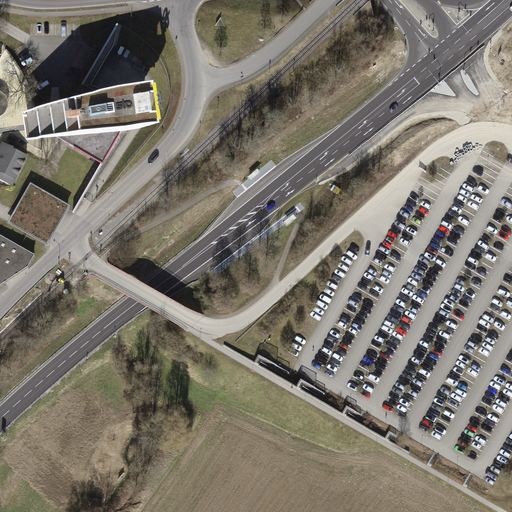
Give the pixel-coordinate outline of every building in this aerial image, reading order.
[(0,117),(1,118),(3,117),(7,113),(9,109),(10,105),(10,102),(9,99),(8,96),(0,92),(0,62),(3,57),(0,55),(0,117)] [(75,102),(23,112),(27,140),(59,140),(104,165),(120,134),(161,130),(154,88),(119,94),(101,98),(83,85),(75,102)] [(0,147),(0,179),(15,187),(31,153),(4,140),(0,147)] [(258,169),(249,177),(252,180),(261,172),(258,169)] [(52,236),(70,206),(32,184),(9,223),(47,245),(52,236)] [(284,222),(287,226),(297,218),(294,214),(284,222)] [(36,254),(0,234),(0,285),(29,267),(36,254)]
